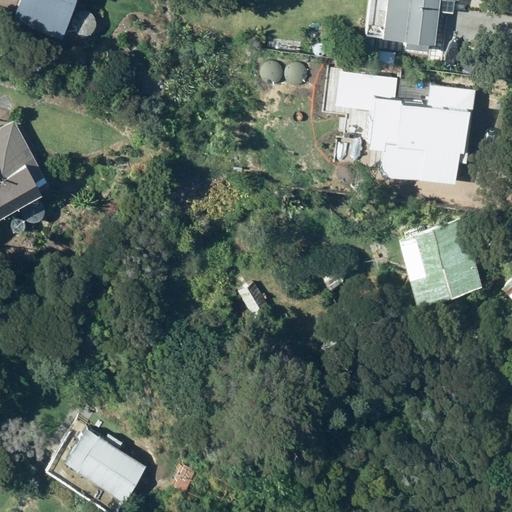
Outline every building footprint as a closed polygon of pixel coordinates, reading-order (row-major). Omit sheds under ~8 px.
[(25,0),(17,25),(64,41),(78,0),(25,0)] [(456,0),(377,0),(371,41),(394,45),(392,55),(431,61),(440,7),(455,10),(456,0)] [(438,66),(457,69),(459,55),(440,52),(438,66)] [(348,104),(390,110),(392,98),(409,100),(412,78),(352,70),(348,104)] [(474,131),(423,121),(425,112),(408,109),(401,148),(379,145),(375,167),(399,171),(398,174),(411,177),(413,172),(451,180),(457,147),(470,150),(474,131)] [(0,196),(47,170),(15,113),(0,121),(0,196)] [(401,245),(419,311),(481,294),(464,228),(401,245)] [(511,280),(503,288),(511,299),(511,280)] [(100,418),(116,432),(127,419),(111,405),(100,418)] [(73,420),(53,447),(90,473),(112,441),(88,424),(85,429),(73,420)]
